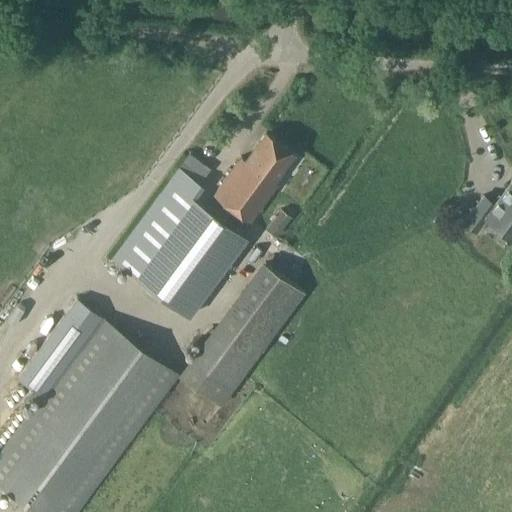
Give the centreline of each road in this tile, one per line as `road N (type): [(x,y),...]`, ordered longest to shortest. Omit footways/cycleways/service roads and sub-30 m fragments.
road 1 (track): [(0,21),(241,48),(281,40)]
road 2 (track): [(281,40),(511,63)]
